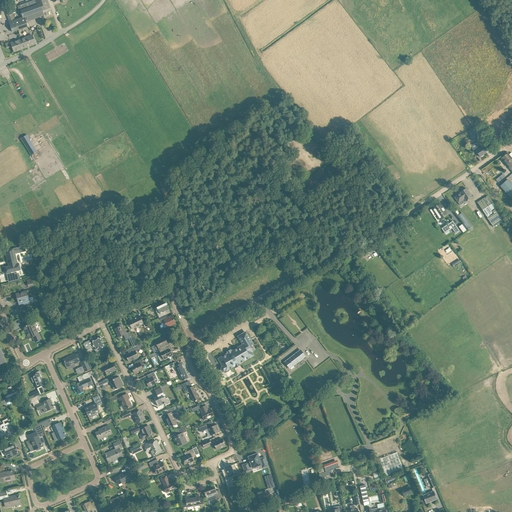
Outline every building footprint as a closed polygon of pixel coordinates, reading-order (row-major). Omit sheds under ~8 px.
[(50,8),(46,0),(34,0),(19,6),(23,17),(9,22),(12,32),(28,27),(25,17),(29,16),(29,15),(50,8)] [(32,35),(20,40),(23,48),(36,44),(32,35)] [(23,48),(20,40),(10,43),(12,47),(14,52),(23,48)] [(471,130),(468,132),(471,137),(470,137),(473,141),(477,138),(475,134),(474,135),(471,130)] [(26,136),(21,138),(28,150),(31,155),(36,152),(33,147),(26,136)] [(476,151),(480,157),(486,153),(482,147),(478,141),(475,144),(476,147),(473,149),(475,152),(476,151)] [(511,153),(511,152),(509,154),(508,153),(501,158),(511,171),(511,153)] [(502,173),(495,179),(498,182),(505,176),(502,173)] [(510,198),(511,196),(511,185),(507,180),(500,186),(504,192),(510,198)] [(297,183),(292,186),(296,190),(302,186),(298,181),(297,183)] [(472,197),(466,188),(465,189),(464,189),(461,191),(461,192),(460,193),(454,197),(460,205),(472,197)] [(478,203),(494,227),(504,220),(496,209),(497,209),(488,196),(478,203)] [(430,211),(432,214),(434,212),(439,219),(446,215),(439,204),(430,211)] [(468,229),(472,226),(467,219),(463,222),(468,229)] [(441,228),(445,233),(452,228),(455,233),(459,231),(453,221),(444,227),(444,226),(443,227),(441,228)] [(366,257),(375,252),(373,247),(364,252),(366,257)] [(13,249),(10,250),(5,251),(9,266),(5,267),(6,273),(21,270),(19,263),(17,264),(13,249)] [(27,291),(16,294),(20,306),(33,303),(31,298),(29,298),(27,291)] [(160,306),(157,308),(159,312),(157,313),(159,318),(162,317),(165,315),(166,315),(166,314),(166,315),(164,311),(169,309),(166,303),(163,305),(162,304),(160,305),(160,306)] [(157,319),(160,325),(162,324),(163,325),(164,328),(167,327),(168,328),(176,324),(174,321),(175,321),(172,315),(167,318),(165,315),(162,317),(159,318),(157,319)] [(130,325),(127,326),(129,329),(132,328),(132,329),(144,324),(145,327),(148,325),(144,317),(141,318),(140,316),(134,318),(134,319),(129,321),(128,321),(130,325)] [(34,323),(23,327),(25,331),(26,334),(28,339),(33,336),(35,342),(41,339),(34,323)] [(117,328),(115,329),(119,337),(123,335),(126,340),(129,339),(131,343),(133,347),(136,346),(134,342),(132,337),(129,332),(127,333),(125,330),(123,331),(123,329),(124,329),(121,324),(117,326),(117,328)] [(243,345),(219,359),(223,366),(222,367),(221,368),(221,369),(222,371),(223,371),(225,371),(226,370),(226,371),(230,369),(230,368),(231,368),(234,367),(234,366),(234,365),(235,366),(235,365),(239,363),(239,364),(239,363),(241,362),(244,361),(244,360),(245,359),(246,360),(251,357),(249,354),(256,349),(246,332),(239,336),(243,345)] [(87,342),(83,344),(86,348),(87,351),(94,348),(95,350),(100,348),(101,349),(101,350),(105,348),(105,347),(103,343),(100,336),(95,339),(94,340),(93,339),(90,340),(87,342)] [(157,345),(151,347),(154,353),(155,352),(157,352),(165,348),(164,345),(167,343),(166,340),(167,340),(166,340),(164,337),(160,339),(155,341),(157,345)] [(132,352),(126,355),(129,362),(133,360),(138,357),(135,351),(139,349),(137,345),(137,346),(136,346),(130,349),(132,352)] [(165,348),(157,352),(159,356),(158,356),(161,361),(168,358),(169,360),(173,358),(172,356),(173,355),(172,352),(172,351),(171,352),(170,349),(167,351),(165,348)] [(285,362),(290,369),(290,368),(291,369),(294,367),(293,366),(305,357),(300,350),(301,351),(285,363),(285,362)] [(68,358),(63,360),(64,362),(63,362),(65,366),(67,366),(67,367),(67,368),(71,366),(74,364),(74,365),(79,363),(77,359),(75,354),(71,356),(71,357),(68,358),(68,357),(68,358)] [(137,365),(131,367),(134,373),(143,369),(141,365),(144,364),(143,362),(141,359),(135,362),(137,365)] [(83,366),(75,369),(77,373),(88,369),(84,360),(81,362),(83,366)] [(176,362),(169,365),(171,368),(175,367),(181,381),(183,380),(188,377),(184,369),(184,370),(181,363),(177,365),(176,362)] [(105,363),(98,366),(100,370),(103,368),(107,375),(112,372),(116,370),(113,363),(106,366),(105,363)] [(32,377),(31,377),(33,382),(34,382),(37,388),(44,385),(41,378),(42,377),(40,371),(36,373),(36,374),(32,376),(32,377)] [(79,383),(75,385),(77,390),(76,390),(78,394),(82,392),(84,391),(83,388),(92,384),(90,378),(89,377),(91,376),(89,372),(83,374),(85,378),(86,380),(79,383)] [(154,372),(145,376),(149,374),(151,378),(145,380),(148,387),(156,384),(156,383),(157,382),(158,380),(156,376),(154,372)] [(111,377),(98,383),(100,386),(112,380),(111,377)] [(113,381),(110,382),(114,390),(117,389),(119,388),(124,386),(119,377),(115,379),(113,380),(113,381)] [(181,385),(185,394),(189,392),(194,402),(194,401),(199,399),(193,386),(190,388),(187,382),(189,381),(185,383),(181,385)] [(6,396),(0,398),(0,401),(1,405),(6,403),(8,402),(9,403),(10,402),(10,401),(11,401),(11,400),(11,399),(11,398),(11,397),(19,394),(18,391),(16,387),(12,388),(9,389),(9,390),(4,392),(6,396)] [(159,388),(155,390),(158,396),(157,397),(156,399),(156,401),(155,401),(158,406),(164,404),(165,405),(166,405),(168,405),(170,403),(167,397),(166,398),(161,388),(159,388)] [(34,392),(28,395),(29,399),(40,395),(38,391),(34,392)] [(123,396),(118,398),(124,410),(127,409),(132,406),(128,399),(129,398),(127,394),(123,396)] [(96,404),(85,408),(89,418),(89,417),(94,414),(100,412),(97,406),(102,404),(100,399),(99,396),(93,398),(95,401),(96,404)] [(37,400),(32,403),(34,408),(36,407),(38,410),(45,407),(47,411),(50,410),(54,408),(53,407),(54,406),(53,405),(53,406),(50,399),(46,401),(39,404),(37,400)] [(202,404),(191,409),(193,412),(200,409),(202,413),(201,413),(204,420),(209,418),(214,416),(210,409),(208,410),(206,405),(203,407),(202,404)] [(169,413),(164,416),(168,424),(167,425),(167,426),(167,427),(168,427),(169,427),(170,428),(177,424),(174,419),(179,417),(174,407),(167,410),(169,413)] [(135,412),(132,414),(137,424),(141,422),(145,420),(143,415),(142,416),(140,410),(135,412)] [(50,419),(41,423),(42,426),(44,425),(45,428),(53,425),(50,419)] [(211,421),(198,427),(201,432),(208,429),(211,436),(220,431),(217,424),(213,426),(211,421)] [(56,424),(52,426),(54,432),(52,433),(55,441),(57,440),(66,436),(65,434),(66,434),(65,433),(63,430),(62,428),(63,427),(61,422),(56,424)] [(29,440),(26,442),(29,448),(31,451),(33,450),(36,449),(37,450),(37,451),(38,450),(40,449),(41,449),(41,448),(40,447),(43,446),(42,445),(42,444),(41,444),(38,436),(40,436),(41,437),(44,435),(46,435),(45,434),(41,423),(38,424),(33,426),(35,430),(36,432),(35,433),(27,436),(29,440)] [(0,439),(2,439),(11,434),(12,435),(15,433),(12,428),(10,424),(7,425),(5,424),(1,425),(0,425),(0,439)] [(100,431),(96,433),(99,439),(103,437),(112,434),(108,425),(106,427),(104,428),(99,430),(100,431)] [(142,433),(139,434),(142,440),(145,438),(148,437),(153,434),(150,429),(148,426),(144,428),(140,429),(142,433)] [(180,434),(173,437),(175,441),(176,441),(178,446),(183,444),(187,442),(182,433),(186,431),(184,427),(180,429),(178,429),(180,434)] [(222,438),(213,443),(217,450),(226,446),(222,438)] [(11,446),(4,449),(8,459),(12,457),(18,454),(18,452),(17,451),(15,447),(18,446),(19,450),(22,448),(20,444),(18,439),(13,442),(10,443),(11,446)] [(209,440),(201,444),(204,448),(211,444),(209,440)] [(110,452),(105,454),(109,462),(113,460),(121,457),(123,456),(120,448),(123,447),(120,441),(113,444),(116,449),(110,452)] [(151,443),(144,446),(147,452),(150,451),(152,455),(157,453),(161,451),(159,445),(158,445),(156,441),(151,443)] [(140,445),(130,450),(132,454),(142,449),(140,445)] [(188,455),(182,458),(185,465),(193,461),(192,457),(196,455),(192,449),(186,452),(188,455)] [(397,452),(379,459),(383,468),(385,476),(403,469),(402,465),(397,452)] [(249,463),(242,466),(245,474),(251,471),(249,468),(260,464),(262,467),(267,465),(263,457),(259,459),(258,457),(257,457),(256,454),(248,457),(249,460),(248,461),(249,463)] [(154,461),(149,463),(151,468),(153,467),(156,474),(162,472),(166,469),(163,462),(157,465),(157,463),(158,463),(157,459),(154,461)] [(141,463),(135,466),(137,471),(144,468),(142,463),(141,463)] [(229,472),(223,474),(227,483),(235,479),(234,476),(239,474),(237,469),(235,469),(233,464),(231,466),(230,465),(227,466),(228,469),(228,470),(229,472)] [(10,471),(0,473),(0,482),(10,480),(15,479),(13,471),(11,471),(10,471)] [(119,475),(115,477),(118,483),(120,482),(130,478),(127,472),(121,474),(121,475),(120,476),(119,475)] [(430,474),(426,476),(431,488),(435,487),(430,474)] [(161,477),(160,478),(164,486),(163,486),(166,493),(172,491),(177,488),(173,482),(170,483),(166,475),(161,477)] [(271,475),(265,477),(268,489),(274,487),(271,475)] [(322,485),(315,489),(319,496),(325,493),(322,485)] [(365,485),(360,486),(364,506),(370,504),(365,485)] [(214,486),(204,489),(205,492),(204,492),(207,501),(215,498),(216,500),(219,499),(222,498),(219,490),(216,491),(215,488),(214,486)] [(409,486),(401,489),(404,497),(412,494),(409,486)] [(423,496),(420,497),(422,501),(424,501),(426,504),(437,499),(433,491),(422,496),(423,496)] [(123,494),(110,500),(110,502),(113,508),(121,505),(122,507),(128,504),(125,499),(123,494)] [(195,498),(192,498),(194,506),(200,505),(201,507),(204,506),(203,501),(203,499),(200,500),(199,494),(195,495),(195,498)] [(14,496),(3,498),(5,507),(16,505),(21,504),(19,498),(20,498),(19,497),(19,495),(14,496)] [(186,502),(183,503),(184,510),(187,509),(187,507),(194,506),(192,498),(189,499),(189,496),(185,497),(186,502)] [(84,504),(83,505),(85,511),(87,511),(104,511),(103,510),(100,511),(97,511),(94,503),(93,502),(92,500),(84,504)]
